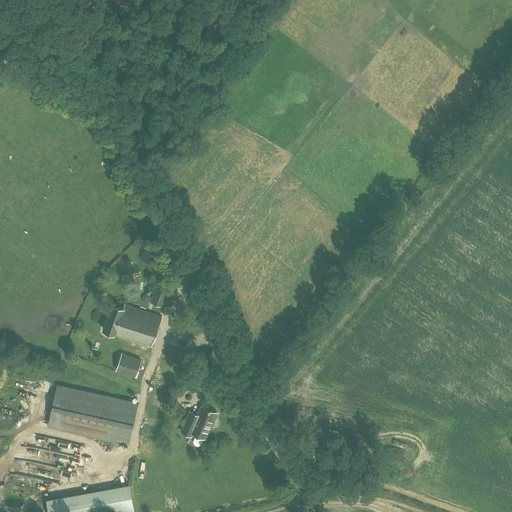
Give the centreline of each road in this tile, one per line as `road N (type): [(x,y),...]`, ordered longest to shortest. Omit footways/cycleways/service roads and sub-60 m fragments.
road 1 (unclassified): [(310,511),(235,388),(62,0)]
road 2 (track): [(460,511),(354,482),(300,487)]
